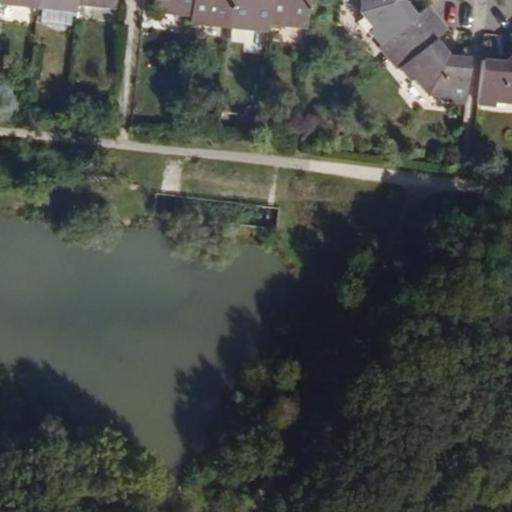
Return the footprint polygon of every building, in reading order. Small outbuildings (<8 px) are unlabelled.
[(39,0),(0,0),(0,5),(38,10),(39,0)] [(39,0),(38,10),(41,10),(40,24),(71,27),(73,13),(76,13),(77,6),(77,0),(39,0)] [(77,0),(77,6),(115,9),(115,0),(77,0)] [(191,17),(193,0),(154,0),(153,13),(191,17)] [(190,25),(230,29),(232,0),(193,0),(191,17),(190,25)] [(232,0),(230,29),(268,33),(269,25),(271,0),(232,0)] [(271,0),(269,25),(307,29),(310,0),(271,0)] [(398,54),(438,21),(427,7),(415,17),(400,0),(361,0),(360,13),(374,31),(370,33),(381,47),(388,41),(398,54)] [(446,31),(438,21),(398,54),(406,64),(399,69),(410,83),(414,80),(426,98),(447,99),(447,105),(465,106),(469,61),(447,58),(434,42),(446,31)] [(511,36),(510,38),(511,40),(511,56),(503,64),(483,62),(478,107),(496,109),(496,103),(511,105),(511,36)]
